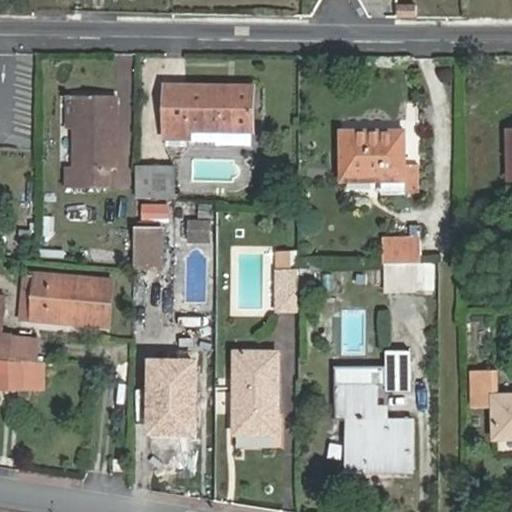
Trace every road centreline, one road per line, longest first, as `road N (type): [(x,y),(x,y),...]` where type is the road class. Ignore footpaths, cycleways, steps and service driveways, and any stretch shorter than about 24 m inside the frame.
road 1 (residential): [(0,27),(511,32)]
road 2 (residential): [(0,491),(125,511)]
